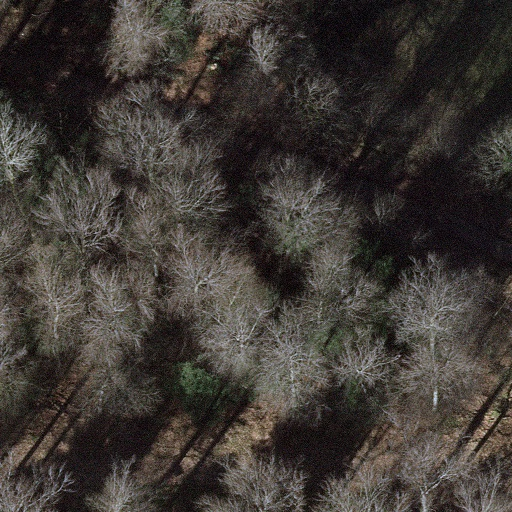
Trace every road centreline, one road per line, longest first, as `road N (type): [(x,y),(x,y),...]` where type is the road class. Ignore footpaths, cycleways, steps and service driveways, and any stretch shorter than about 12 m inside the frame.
road 1 (track): [(0,47),(371,183),(511,251)]
road 2 (track): [(511,477),(211,454),(0,472)]
